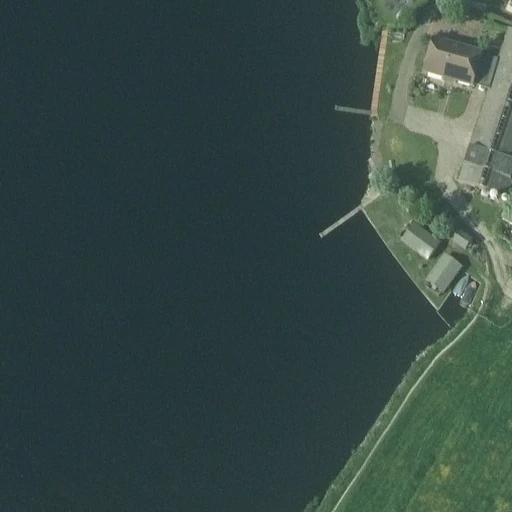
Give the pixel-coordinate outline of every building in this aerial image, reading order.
[(484,16),(486,8),(467,1),(464,10),(484,16)] [(459,185),(507,200),(511,184),(511,32),(509,31),(499,63),(482,57),(483,57),(435,41),(424,75),(446,81),(445,84),(453,86),(454,83),(473,89),(473,88),(488,93),(459,185)] [(412,226),(408,224),(399,237),(403,240),(400,243),(427,263),(442,243),(414,223),(412,226)] [(473,239),(459,230),(458,233),(452,229),(447,236),(453,241),(452,242),(465,251),(473,239)] [(428,285),(425,288),(438,297),(441,293),(445,295),(464,268),(444,254),(424,282),(428,285)]
